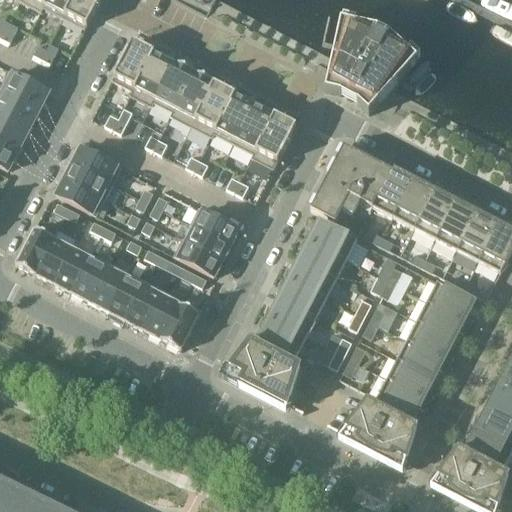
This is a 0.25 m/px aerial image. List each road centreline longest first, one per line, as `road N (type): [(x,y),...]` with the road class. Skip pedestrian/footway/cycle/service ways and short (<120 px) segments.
road 1 (residential): [(192,384),(328,121),(354,124),(511,211)]
road 2 (residential): [(437,511),(192,384)]
road 3 (residential): [(192,384),(0,287)]
road 4 (tertiary): [(314,511),(159,436)]
road 5 (residential): [(0,242),(78,95)]
road 6 (tertiary): [(159,436),(19,367)]
road 7 (residential): [(129,511),(0,449)]
